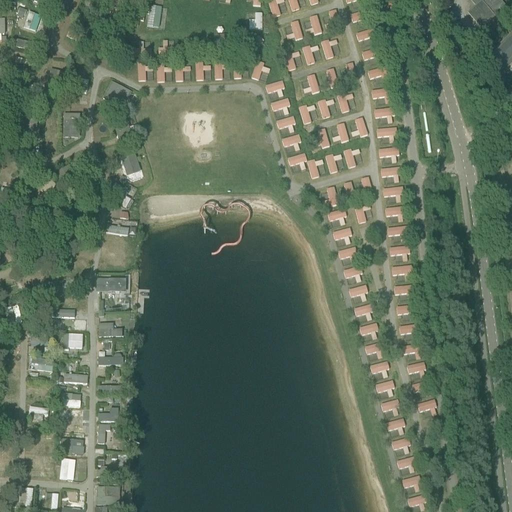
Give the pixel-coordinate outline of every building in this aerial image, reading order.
[(280,17),(277,6),(284,4),(282,0),(270,0),(267,1),(273,19),(280,17)] [(297,0),(287,0),(290,13),(299,11),(296,0),(297,0)] [(472,0),(473,0),(473,3),(478,8),(473,12),(472,13),(472,15),(472,17),(473,19),(481,29),(498,14),(496,11),(502,6),(497,0),(472,0)] [(160,29),(160,8),(148,7),(147,28),(160,29)] [(107,9),(106,19),(116,20),(117,10),(107,9)] [(325,13),(326,29),(339,28),(337,12),(325,13)] [(248,21),(248,32),(262,31),(261,14),(254,14),(254,21),(248,21)] [(359,14),(350,16),(351,24),(360,22),(359,14)] [(309,19),(313,36),(321,35),(317,17),(309,19)] [(21,32),(43,35),(45,22),(23,19),(21,32)] [(289,25),(295,42),(303,40),(297,22),(289,25)] [(366,32),(355,35),(357,43),(368,40),(366,32)] [(258,37),(250,45),(256,51),(264,43),(258,37)] [(480,51),(489,60),(501,73),(511,62),(511,38),(499,51),(490,42),(480,51)] [(336,41),(320,44),(324,61),(333,59),(330,48),(337,47),(336,41)] [(26,50),(25,42),(12,42),(12,51),(26,50)] [(138,50),(133,51),(134,58),(149,58),(149,43),(138,44),(138,50)] [(311,54),(318,52),(316,47),(309,50),(309,47),(301,50),(306,67),(315,65),(311,54)] [(296,70),(292,61),(299,57),(296,52),(282,58),(289,73),(296,70)] [(363,63),(373,60),(370,52),(360,55),(363,63)] [(261,74),(268,75),(269,70),(263,69),(264,64),(255,62),(251,80),(259,82),(261,74)] [(137,83),(147,83),(146,65),(136,66),(137,83)] [(343,67),(347,84),(356,82),(352,65),(343,67)] [(155,83),(164,84),(165,74),(170,75),(171,68),(157,66),(155,83)] [(203,66),(195,66),(195,82),(203,82),(203,66)] [(174,83),(183,83),(183,67),(174,67),(174,83)] [(213,81),(221,81),(222,67),(213,67),(213,81)] [(328,90),(338,87),(334,70),(324,73),(328,90)] [(368,82),(379,79),(376,71),(366,74),(368,82)] [(306,78),(312,96),(320,93),(314,76),(306,78)] [(87,88),(88,80),(70,79),(69,87),(87,88)] [(133,108),(138,98),(110,84),(100,102),(121,112),(125,104),(133,108)] [(283,84),(264,86),(265,94),(277,93),(278,98),(281,97),(281,91),(283,91),(283,84)] [(309,89),(303,91),(305,98),(311,95),(309,89)] [(383,91),(370,92),(371,102),(384,100),(383,91)] [(347,107),(354,104),(350,95),(336,100),(342,115),(349,112),(347,107)] [(287,100),(270,105),(272,114),(290,108),(287,100)] [(332,100),(317,104),(321,121),(330,119),(327,108),(333,107),(332,100)] [(308,114),(315,112),(313,105),(298,110),(303,127),(311,124),(308,114)] [(386,125),(391,125),(391,111),(373,111),(373,120),(386,120),(386,125)] [(77,144),(77,115),(63,115),(62,144),(77,144)] [(293,134),(291,126),(295,126),(293,118),(275,123),(278,131),(287,128),(289,135),(293,134)] [(396,144),(396,130),(375,130),(376,139),(388,139),(388,145),(396,144)] [(299,136),(281,140),(282,149),(301,145),(299,136)] [(377,152),(378,160),(391,158),(392,164),(397,164),(394,149),(377,152)] [(347,171),(355,168),(350,151),(342,153),(347,171)] [(119,159),(125,178),(140,173),(134,154),(119,159)] [(305,155),(287,159),(288,167),(306,163),(305,155)] [(334,163),(341,161),(340,156),(333,158),(332,156),(324,158),(329,176),(337,173),(334,163)] [(321,160),(306,164),(311,181),(319,179),(316,167),(323,166),(321,160)] [(392,178),(394,185),(401,184),(399,168),(379,172),(380,180),(392,178)] [(364,198),(372,196),(368,179),(360,181),(364,198)] [(3,182),(2,188),(16,191),(18,185),(3,182)] [(345,203),(355,201),(351,184),(342,185),(345,203)] [(122,203),(128,193),(114,185),(108,194),(122,203)] [(325,190),(328,207),(337,206),(335,189),(325,190)] [(382,199),(395,198),(395,204),(403,203),(402,189),(382,190),(382,199)] [(369,206),(354,208),(356,226),(366,225),(364,212),(370,212),(369,206)] [(385,209),(385,218),(401,219),(401,210),(385,209)] [(329,224),(337,221),(340,227),(345,226),(342,220),(347,218),(344,210),(326,216),(329,224)] [(106,227),(105,236),(128,237),(128,228),(106,227)] [(387,239),(408,236),(407,227),(386,231),(387,239)] [(334,242),(351,238),(349,230),(332,234),(334,242)] [(105,246),(105,254),(127,254),(127,247),(105,246)] [(409,248),(388,248),(389,258),(401,257),(401,262),(410,262),(409,248)] [(350,259),(351,265),(359,264),(357,250),(337,252),(339,261),(350,259)] [(391,277),(412,276),(412,268),(391,268),(391,277)] [(343,270),(344,279),(356,279),(356,285),(361,284),(360,270),(343,270)] [(95,294),(126,294),(126,276),(95,275),(95,294)] [(366,288),(348,291),(349,299),(367,296),(366,288)] [(403,288),(393,288),(393,297),(403,296),(403,288)] [(6,309),(8,326),(15,325),(15,330),(22,329),(20,307),(6,309)] [(364,317),(366,323),(372,322),(369,307),(353,310),(355,319),(364,317)] [(407,308),(395,308),(396,316),(408,316),(407,308)] [(98,325),(98,339),(121,339),(121,331),(113,331),(112,325),(98,325)] [(358,330),(360,338),(370,335),(372,342),(378,340),(374,325),(358,330)] [(411,327),(398,328),(398,336),(411,335),(411,327)] [(61,335),(60,350),(82,351),(82,336),(61,335)] [(366,357),(376,354),(377,361),(381,360),(378,345),(364,348),(366,357)] [(413,346),(401,349),(403,357),(415,354),(413,346)] [(98,358),(98,368),(123,368),(124,359),(98,358)] [(31,365),(37,366),(36,371),(51,374),(53,363),(32,360),(31,365)] [(383,374),(389,371),(386,363),(369,369),(372,377),(382,373),(383,374)] [(406,367),(407,375),(424,372),(422,364),(406,367)] [(60,376),(60,385),(87,386),(87,376),(60,376)] [(393,398),(390,391),(394,390),(392,382),(374,387),(376,396),(386,393),(388,399),(393,398)] [(413,396),(421,393),(418,385),(411,387),(413,396)] [(80,409),(80,396),(61,395),(61,408),(80,409)] [(382,414),(391,412),(393,418),(402,415),(398,401),(380,406),(382,414)] [(417,406),(418,414),(436,410),(434,402),(417,406)] [(29,408),(28,414),(47,417),(48,411),(29,408)] [(108,410),(108,416),(97,416),(97,424),(119,424),(120,411),(108,410)] [(397,431),(398,437),(403,436),(401,430),(405,429),(403,420),(385,425),(387,433),(397,431)] [(104,432),(109,433),(109,427),(97,426),(97,445),(104,445),(104,432)] [(408,455),(406,448),(409,447),(407,440),(390,444),(392,452),(402,450),(403,457),(408,455)] [(61,455),(83,456),(84,442),(61,441),(61,455)] [(41,445),(42,471),(51,471),(50,445),(41,445)] [(407,469),(408,475),(416,474),(413,459),(396,462),(398,471),(407,469)] [(61,460),(58,481),(73,483),(76,462),(61,460)] [(96,472),(96,480),(117,481),(117,473),(96,472)] [(414,495),(421,493),(417,478),(400,482),(402,490),(413,488),(414,495)] [(114,499),(105,498),(105,489),(96,489),(95,507),(114,507),(114,499)] [(19,490),(19,506),(32,506),(32,490),(19,490)] [(62,501),(74,501),(75,493),(62,493),(62,501)] [(45,495),(45,508),(51,508),(50,511),(57,511),(58,496),(45,495)] [(418,507),(419,511),(424,511),(426,511),(423,497),(406,501),(408,509),(418,507)]
